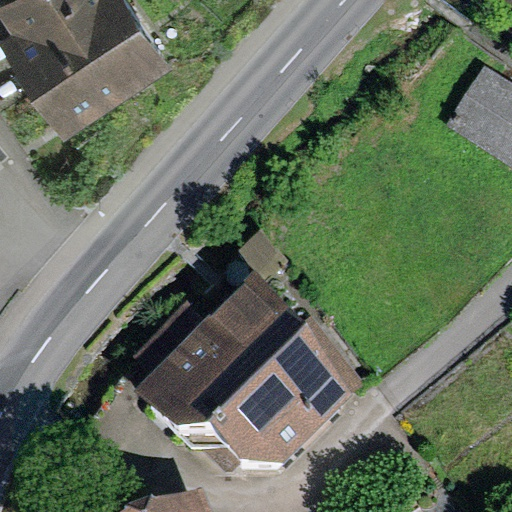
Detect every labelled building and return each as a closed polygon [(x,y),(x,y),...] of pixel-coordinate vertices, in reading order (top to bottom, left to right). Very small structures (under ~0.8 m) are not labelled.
[(62,127),(173,55),(137,0),(0,0),(0,10),(13,29),(4,34),(62,127)] [(511,0),(486,0),(511,29),(511,0)] [(511,90),(487,73),(450,131),(511,171),(511,90)] [(137,369),(152,383),(137,399),(195,455),(225,453),(240,466),(283,469),(362,399),(256,285),(211,333),(187,315),(137,369)] [(211,511),(202,489),(143,511),(211,511)]
